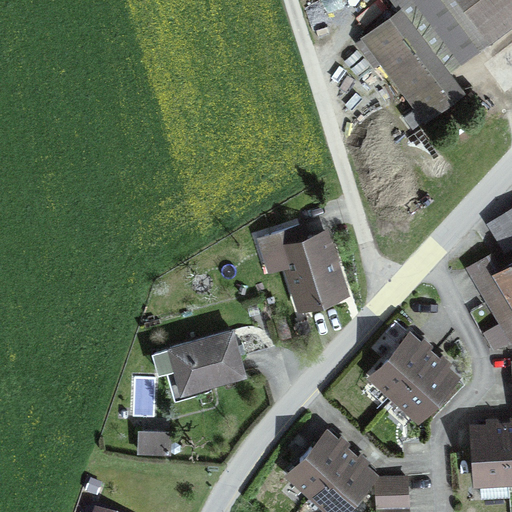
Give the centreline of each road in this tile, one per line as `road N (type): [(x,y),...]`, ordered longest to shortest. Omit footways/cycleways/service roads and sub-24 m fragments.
road 1 (unclassified): [(288,0),(387,304)]
road 2 (unclassified): [(387,304),(215,511)]
road 3 (unclassified): [(511,164),(387,304)]
